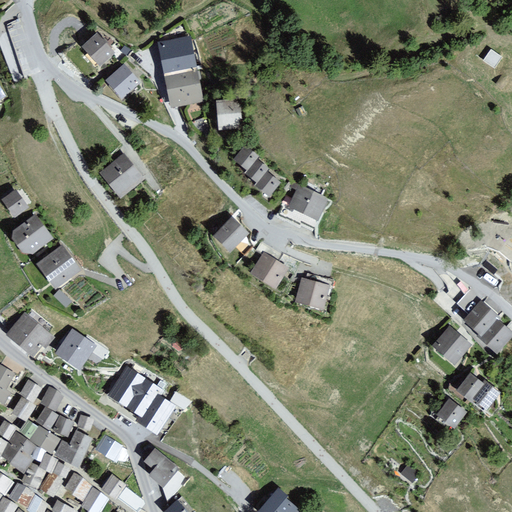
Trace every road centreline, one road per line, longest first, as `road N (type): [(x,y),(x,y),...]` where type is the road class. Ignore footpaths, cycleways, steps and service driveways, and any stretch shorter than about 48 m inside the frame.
road 1 (unclassified): [(46,70),(51,103),(77,159),(180,304),(375,511)]
road 2 (residential): [(46,70),(185,143),(275,232),(453,270),(511,319)]
road 3 (tertiary): [(152,511),(127,438),(0,342)]
